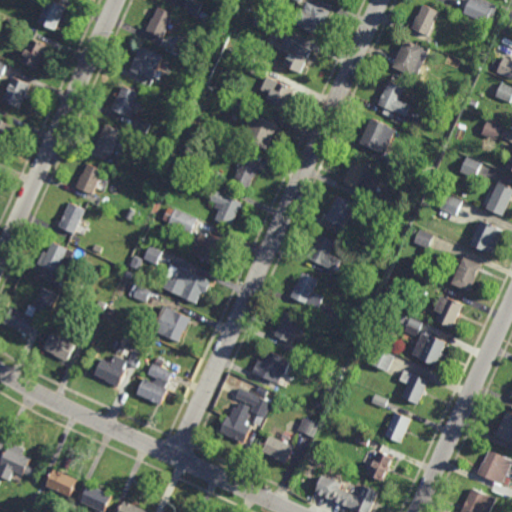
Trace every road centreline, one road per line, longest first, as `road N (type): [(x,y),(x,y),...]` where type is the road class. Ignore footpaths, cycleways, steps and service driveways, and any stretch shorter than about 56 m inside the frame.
road 1 (residential): [(383,0),(178,458)]
road 2 (residential): [(295,511),(0,369)]
road 3 (residential): [(117,0),(0,264)]
road 4 (residential): [(511,305),(419,511)]
